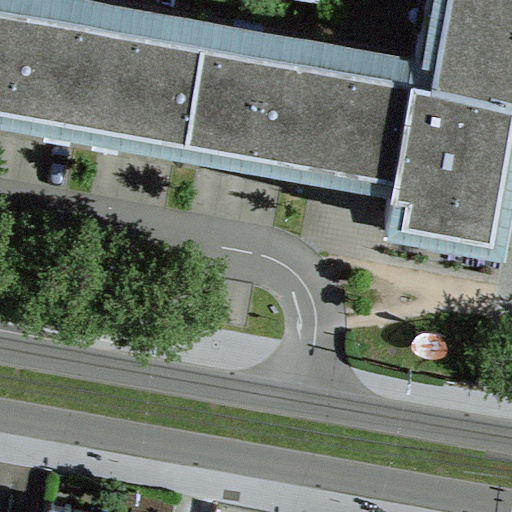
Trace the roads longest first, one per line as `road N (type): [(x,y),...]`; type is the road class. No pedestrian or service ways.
road 1 (secondary): [(0,407),(511,503)]
road 2 (secondary): [(511,438),(0,349)]
